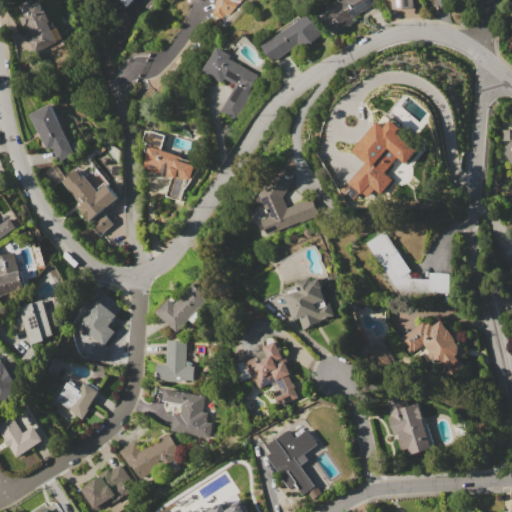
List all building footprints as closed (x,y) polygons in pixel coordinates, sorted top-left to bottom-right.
[(243,0),(239,18),(212,12),(214,0),(243,0)] [(320,15),(343,0),(374,0),(376,2),(351,18),(354,22),(333,35),(320,15)] [(412,0),(414,7),(393,9),(391,0),(412,0)] [(18,6),(29,1),(31,5),(41,1),(50,21),(49,22),(53,30),(59,27),(65,39),(40,51),(39,49),(34,51),(29,39),(33,37),(18,6)] [(308,14),(322,35),(302,48),(299,44),(274,61),(263,46),(308,14)] [(218,47),(232,55),(230,58),(257,76),(247,92),(251,94),(235,119),(220,109),(235,84),(225,78),(222,83),(203,71),(218,47)] [(50,103),(74,153),(58,161),(51,146),(46,149),(28,113),(50,103)] [(361,136),(400,154),(390,175),(347,156),(350,150),(334,143),(341,128),(361,136)] [(146,130),(164,135),(160,149),(177,154),(175,159),(195,165),(190,181),(176,177),(175,179),(142,169),(147,151),(144,150),(147,142),(143,140),(146,130)] [(511,140),(504,145),(503,148),(511,163),(511,140)] [(317,214),(266,234),(261,220),(269,217),(260,194),(280,165),(291,172),(288,176),(294,180),(283,197),(287,207),(311,198),(317,214)] [(62,181),(76,169),(82,176),(84,175),(94,166),(109,184),(108,185),(118,197),(111,203),(113,205),(106,211),(104,209),(89,221),(78,207),(82,204),(62,181)] [(104,212),(114,223),(101,234),(92,223),(104,212)] [(0,224),(10,217),(17,227),(0,239),(0,224)] [(366,243),(384,231),(411,270),(408,273),(412,278),(429,278),(430,271),(451,272),(450,294),(401,292),(400,292),(366,243)] [(0,255),(14,252),(18,271),(22,270),(26,286),(25,287),(25,288),(5,293),(0,296),(0,255)] [(284,288),(297,284),(296,282),(310,277),(311,280),(319,277),(323,287),(322,288),(325,299),(324,299),(326,304),(329,303),(334,316),(320,321),(320,323),(304,329),(300,318),(293,320),(284,296),(286,295),(284,288)] [(156,312),(171,297),(175,302),(194,284),(208,298),(175,331),(156,312)] [(18,307),(43,299),(54,335),(42,338),(43,340),(29,345),(18,307)] [(97,299),(118,314),(109,326),(115,330),(104,345),(77,325),(97,299)] [(400,338),(425,322),(426,324),(430,322),(433,326),(440,321),(440,320),(441,319),(448,329),(449,329),(456,340),(455,340),(459,346),(458,354),(456,355),(460,362),(438,376),(419,347),(410,353),(400,338)] [(169,340),(188,341),(186,367),(197,368),(195,383),(157,380),(158,364),(167,365),(169,340)] [(246,361),(256,357),(255,353),(265,349),(264,346),(275,341),(299,396),(292,399),(290,395),(276,401),(274,397),(282,393),(276,380),(260,387),(257,380),(255,381),(246,361)] [(103,361),(106,346),(91,343),(88,358),(103,361)] [(388,362),(379,343),(367,349),(375,368),(388,362)] [(0,360),(2,359),(21,389),(0,403),(0,360)] [(85,381),(100,393),(88,409),(89,409),(82,419),(55,399),(68,381),(79,389),(85,381)] [(165,388),(206,396),(203,411),(208,412),(206,421),(211,422),(208,437),(171,431),(174,413),(180,414),(182,404),(162,401),(165,388)] [(388,401),(405,395),(409,406),(418,403),(426,423),(427,423),(435,446),(410,455),(408,448),(403,450),(397,432),(394,433),(388,417),(393,415),(388,401)] [(0,429),(0,423),(13,415),(24,432),(34,425),(43,440),(17,457),(0,429)] [(265,445),(288,429),(295,438),(308,428),(319,443),(296,460),(311,480),(313,479),(323,492),(313,499),(308,492),(303,495),(287,474),(285,475),(281,469),(278,471),(267,456),(271,453),(265,445)] [(142,450),(167,434),(181,454),(161,467),(160,464),(142,475),(134,463),(129,467),(119,451),(135,440),(142,450)] [(81,489),(86,486),(85,485),(101,474),(102,476),(120,464),(132,482),(126,487),(94,508),(81,489)] [(191,511),(193,511),(205,511),(222,502),(227,510),(240,502),(246,511),(191,511)]
